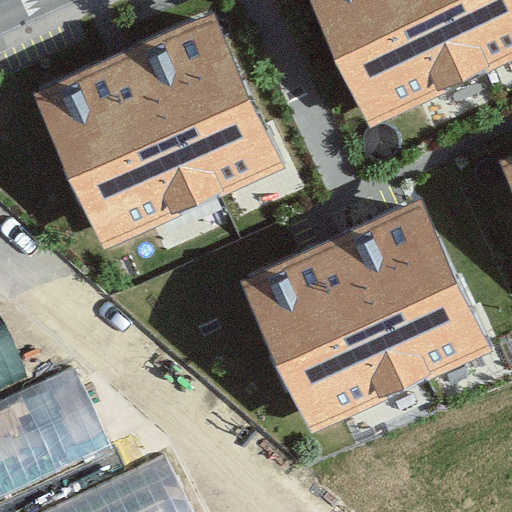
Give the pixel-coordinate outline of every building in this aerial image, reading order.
[(511,0),(278,0),(338,129),(511,50),(511,0)] [(215,5),(10,98),(81,254),(286,161),(215,5)] [(511,156),(482,170),(511,234),(511,156)] [(431,184),(226,277),(297,433),(502,340),(431,184)] [(1,308),(0,308),(0,387),(29,376),(1,308)] [(83,379),(0,412),(0,509),(117,462),(83,379)] [(196,511),(175,462),(58,511),(196,511)]
